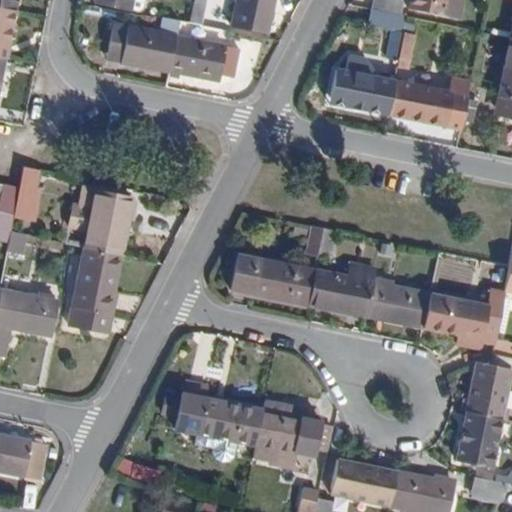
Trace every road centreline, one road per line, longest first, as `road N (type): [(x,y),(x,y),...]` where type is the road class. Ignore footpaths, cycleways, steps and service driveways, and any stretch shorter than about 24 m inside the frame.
road 1 (residential): [(258,121),(73,79),(57,40),(65,0)]
road 2 (residential): [(258,121),(511,173)]
road 3 (residential): [(167,303),(353,354),(365,374)]
road 4 (residential): [(167,303),(258,121)]
road 5 (residential): [(365,374),(356,412),(384,439),(411,437),(434,407)]
road 6 (residential): [(99,424),(167,303)]
road 7 (residential): [(258,121),(319,0)]
